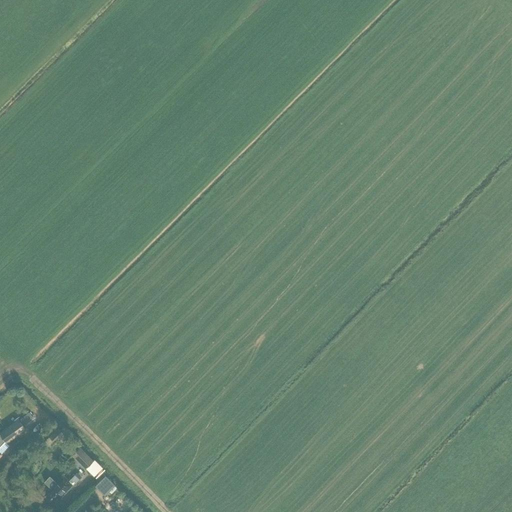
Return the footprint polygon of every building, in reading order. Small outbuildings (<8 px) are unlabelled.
[(0,456),(11,445),(8,442),(27,429),(19,418),(0,432),(0,433),(0,434),(0,433),(0,456)] [(58,427),(49,436),(54,441),(59,436),(65,442),(69,437),(58,427)] [(94,460),(81,446),(73,455),(86,468),(94,476),(102,467),(95,459),(94,460)] [(57,500),(78,478),(75,474),(69,481),(63,475),(56,482),(51,476),(45,481),(51,487),(50,489),(51,490),(45,496),(52,503),(56,499),(57,500)] [(98,487),(91,480),(83,487),(89,494),(98,487)]
